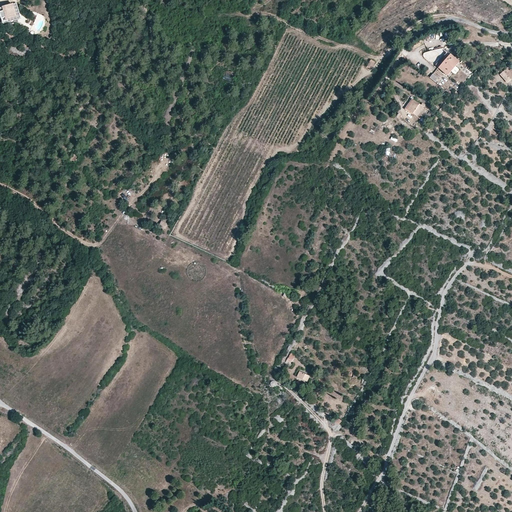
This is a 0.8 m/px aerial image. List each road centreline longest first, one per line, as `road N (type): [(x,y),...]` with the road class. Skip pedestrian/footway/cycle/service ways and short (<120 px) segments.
road 1 (track): [(358,511),(434,349),(443,294),(456,272),(489,264),(511,276)]
road 2 (unclassified): [(0,402),(118,489),(134,511)]
road 3 (track): [(325,511),(328,427),(284,386)]
